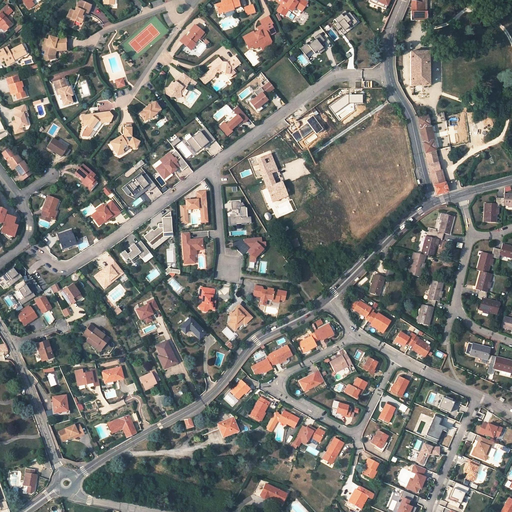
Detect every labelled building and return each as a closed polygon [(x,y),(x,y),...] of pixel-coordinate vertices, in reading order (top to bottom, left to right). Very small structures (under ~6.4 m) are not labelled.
[(34,5),(32,1),(30,0),(22,0),(29,9),(34,5)] [(224,11),(225,12),(234,9),(233,8),(240,6),(237,0),(231,0),(230,0),(226,0),(221,2),(222,3),(216,5),(219,13),(224,11)] [(303,7),(306,2),(302,0),(294,0),(294,1),(293,0),(290,1),(289,2),(288,1),(286,0),(278,0),(276,3),(281,6),(277,13),(285,18),(289,10),(292,12),(296,8),(300,10),(302,6),(303,7)] [(368,0),(368,2),(384,9),(388,0),(368,0)] [(82,16),(84,12),(85,12),(88,14),(91,6),(81,1),(76,12),(71,10),(68,17),(70,18),(68,23),(73,25),(76,21),(81,23),(84,17),(83,17),(82,16)] [(308,4),(306,2),(303,7),(302,6),(300,10),(303,12),(308,4)] [(411,11),(411,20),(427,21),(427,12),(423,12),(423,4),(416,2),(415,12),(411,11)] [(2,28),(5,31),(12,25),(5,18),(4,17),(11,10),(7,5),(0,11),(0,12),(1,13),(0,13),(0,24),(2,26),(1,27),(2,28)] [(244,8),(246,15),(255,12),(252,5),(244,8)] [(336,22),(334,24),(336,26),(338,30),(341,27),(344,31),(347,28),(348,28),(349,27),(349,26),(352,23),(353,25),(357,22),(349,12),(343,17),(341,14),(334,19),(336,22)] [(274,29),(269,18),(260,22),(262,26),(257,29),(259,32),(258,33),(255,34),(254,35),(253,33),(243,37),(247,47),(252,45),(253,47),(254,49),(260,47),(265,44),(266,46),(268,46),(270,45),(271,43),(269,39),(276,35),(273,30),(274,29)] [(338,30),(336,26),(334,27),(342,36),(354,26),(353,25),(352,23),(349,26),(349,27),(348,28),(347,28),(344,31),(341,27),(338,30)] [(21,24),(13,30),(15,33),(23,26),(21,24)] [(180,41),(187,47),(188,45),(192,49),(196,44),(195,43),(198,39),(200,41),(205,34),(194,25),(189,32),(190,32),(191,34),(188,38),(186,37),(185,35),(180,41)] [(307,44),(301,49),(306,56),(313,51),(315,54),(318,52),(321,55),(326,51),(323,48),(321,46),(326,41),(320,35),(315,38),(317,40),(309,46),(307,44)] [(53,41),(48,40),(45,39),(42,49),(46,50),(45,55),(46,61),(53,59),(53,55),(53,52),(54,48),(65,48),(65,42),(64,42),(64,37),(58,38),(54,37),(54,38),(53,41)] [(7,65),(14,61),(13,60),(12,58),(14,57),(17,58),(21,56),(19,54),(25,51),(24,48),(22,44),(9,51),(7,47),(0,50),(0,59),(1,62),(4,60),(7,65)] [(55,51),(65,50),(65,48),(54,48),(53,52),(53,55),(53,59),(55,58),(54,55),(55,51)] [(418,52),(410,52),(411,86),(429,86),(428,52),(422,52),(422,53),(418,53),(418,52)] [(219,59),(208,67),(210,71),(200,79),(205,85),(214,77),(214,76),(217,74),(218,75),(221,72),(225,72),(225,75),(226,75),(229,75),(231,78),(235,74),(232,71),(240,65),(234,58),(226,64),(222,63),(219,59)] [(15,75),(5,79),(8,91),(10,90),(11,95),(14,94),(16,99),(22,97),(19,87),(21,87),(19,82),(18,82),(15,75)] [(191,80),(183,75),(179,80),(182,82),(180,84),(178,82),(176,82),(174,85),(172,84),(168,89),(165,90),(166,95),(170,99),(172,96),(176,99),(181,98),(180,95),(180,92),(182,89),(184,90),(187,87),(186,86),(191,80)] [(53,82),(56,91),(58,90),(60,95),(63,106),(72,104),(70,97),(72,96),(69,87),(67,88),(66,85),(64,79),(53,82)] [(123,80),(118,82),(118,80),(115,81),(117,89),(125,86),(123,80)] [(257,96),(250,102),(257,112),(262,108),(261,106),(267,100),(265,97),(267,95),(266,94),(274,88),(269,82),(262,89),(261,88),(254,93),(257,96)] [(262,108),(257,112),(258,113),(270,104),(267,100),(261,106),(262,108)] [(148,119),(156,114),(155,113),(160,110),(154,103),(150,106),(150,105),(142,111),(143,111),(138,115),(144,122),(148,119)] [(23,104),(12,108),(15,115),(13,116),(14,121),(17,128),(13,129),(14,133),(22,131),(20,127),(26,125),(23,117),(22,113),(25,112),(23,104)] [(224,122),(219,127),(227,136),(232,131),(231,130),(238,124),(240,122),(242,120),(244,123),(249,119),(238,107),(233,111),(237,115),(226,125),(224,122)] [(100,123),(110,122),(109,112),(93,114),(91,117),(88,115),(84,115),(84,121),(86,122),(87,120),(88,121),(87,123),(85,125),(86,125),(84,128),(83,129),(82,130),(81,132),(81,133),(81,134),(80,135),(87,136),(92,130),(93,130),(95,130),(100,125),(100,123)] [(425,153),(435,151),(433,141),(432,141),(429,126),(430,126),(428,116),(417,118),(425,153)] [(127,146),(134,150),(138,143),(131,139),(131,140),(129,138),(130,138),(130,127),(122,127),(122,136),(109,144),(116,156),(123,152),(122,150),(127,148),(126,147),(127,146)] [(192,137),(187,141),(196,153),(203,147),(209,143),(210,144),(215,140),(207,130),(202,134),(200,131),(193,138),(192,137)] [(67,148),(52,138),(47,147),(61,157),(67,148)] [(5,157),(11,152),(9,149),(3,153),(5,157)] [(163,163),(157,168),(164,178),(171,172),(171,173),(172,172),(171,172),(174,169),(175,170),(176,169),(175,169),(179,166),(182,171),(188,166),(176,151),(171,154),(170,153),(161,160),(163,163)] [(438,163),(435,151),(425,153),(428,165),(438,163)] [(24,161),(18,153),(16,154),(14,156),(11,152),(5,157),(7,160),(13,169),(14,168),(15,167),(21,175),(19,176),(21,180),(31,172),(24,161)] [(271,154),(257,159),(262,178),(272,202),(287,196),(286,195),(286,193),(285,192),(288,191),(287,189),(285,190),(280,179),(276,181),(277,183),(275,184),(274,181),(271,175),(270,173),(277,171),(271,154)] [(156,168),(157,168),(163,163),(161,160),(161,159),(153,165),(156,168)] [(448,192),(445,183),(443,184),(439,171),(438,163),(428,165),(435,195),(448,192)] [(95,175),(82,164),(75,174),(82,179),(84,181),(83,182),(82,183),(88,188),(94,180),(92,179),(95,175)] [(171,172),(164,178),(166,180),(173,175),(171,173),(171,172)] [(132,182),(126,187),(131,193),(133,196),(139,192),(138,190),(141,187),(143,190),(146,187),(148,189),(149,191),(156,186),(146,174),(142,177),(141,175),(135,179),(136,180),(133,183),(132,182)] [(88,188),(90,190),(96,182),(94,180),(88,188)] [(106,186),(103,189),(107,195),(111,192),(106,186)] [(139,192),(133,196),(136,199),(148,189),(146,187),(143,190),(141,187),(138,190),(139,192)] [(207,213),(205,191),(197,192),(197,201),(195,201),(195,200),(186,200),(186,205),(180,206),(182,224),(188,223),(186,209),(200,208),(201,214),(207,213)] [(511,195),(504,195),(504,198),(500,198),(500,206),(504,206),(504,205),(508,205),(511,205),(511,195)] [(54,211),(58,200),(48,196),(43,210),(44,211),(43,215),(51,218),(54,219),(57,212),(54,211)] [(500,198),(497,198),(497,204),(485,203),(485,222),(496,222),(496,214),(497,208),(497,206),(500,206),(500,198)] [(99,213),(93,218),(99,226),(105,221),(108,218),(109,220),(112,217),(113,218),(120,212),(111,201),(104,207),(103,204),(96,210),(97,211),(99,213)] [(239,203),(241,203),(240,201),(227,202),(228,210),(236,210),(236,213),(236,216),(240,215),(240,213),(239,213),(238,209),(239,209),(239,203)] [(239,203),(239,209),(238,209),(239,213),(240,213),(240,215),(236,216),(236,213),(229,214),(229,216),(230,216),(230,224),(246,223),(251,223),(251,217),(247,217),(246,208),(243,203),(241,203),(239,203)] [(51,218),(43,215),(44,211),(43,210),(40,217),(50,221),(51,218)] [(170,212),(162,218),(162,224),(158,224),(158,227),(160,229),(155,233),(153,231),(152,230),(144,237),(151,247),(163,237),(170,237),(172,237),(170,212)] [(448,238),(454,217),(443,214),(439,232),(434,231),(433,235),(443,237),(448,238)] [(14,236),(17,225),(13,224),(15,218),(8,215),(8,216),(5,223),(4,223),(3,223),(1,232),(4,233),(14,236)] [(71,231),(61,234),(62,238),(60,239),(60,240),(63,248),(76,244),(72,235),(71,231)] [(189,232),(182,233),(184,264),(195,263),(194,254),(194,250),(196,250),(196,247),(203,246),(202,239),(192,240),(192,242),(190,242),(190,240),(189,232)] [(437,239),(439,239),(442,240),(443,237),(433,235),(427,233),(421,254),(425,255),(433,257),(436,245),(437,239)] [(163,237),(151,247),(154,250),(170,237),(163,237)] [(261,237),(244,238),(244,242),(251,248),(248,252),(251,254),(250,261),(255,262),(256,257),(261,252),(263,254),(265,251),(263,249),(265,246),(265,242),(261,243),(261,237)] [(124,251),(120,254),(125,261),(129,258),(130,260),(132,262),(137,258),(136,256),(138,254),(142,259),(150,253),(141,241),(135,245),(134,244),(129,248),(131,251),(127,254),(124,251)] [(499,259),(500,255),(511,257),(511,246),(502,244),(501,250),(498,249),(495,258),(499,259)] [(498,249),(494,248),(492,255),(482,252),(477,270),(481,271),(485,272),(487,273),(489,265),(491,260),(491,259),(492,257),(495,258),(498,249)] [(421,254),(414,252),(408,274),(420,277),(422,269),(423,263),(425,255),(421,254)] [(150,253),(142,259),(145,263),(153,257),(150,253)] [(95,276),(96,277),(98,275),(100,277),(103,274),(101,273),(108,268),(109,269),(111,267),(110,266),(115,262),(114,261),(95,276)] [(98,275),(96,277),(101,284),(107,280),(109,283),(117,276),(119,278),(125,274),(115,262),(110,266),(111,267),(109,269),(108,268),(101,273),(103,274),(100,277),(98,275)] [(12,269),(5,274),(10,280),(6,284),(9,288),(23,277),(20,273),(17,275),(12,269)] [(481,271),(476,290),(480,290),(479,294),(486,296),(487,293),(486,292),(487,288),(488,286),(489,282),(491,274),(487,273),(485,272),(481,271)] [(384,278),(375,275),(369,293),(378,296),(384,278)] [(107,280),(101,284),(105,289),(119,278),(117,276),(109,283),(107,280)] [(435,305),(436,301),(438,301),(439,297),(440,291),(443,283),(433,281),(427,302),(435,305)] [(25,285),(17,290),(22,299),(19,301),(21,306),(36,296),(33,292),(30,294),(25,285)] [(79,294),(72,285),(61,293),(69,305),(74,301),(72,298),(79,294)] [(262,287),(255,286),(253,296),(261,297),(261,299),(267,300),(267,299),(272,300),(272,301),(279,303),(279,300),(284,301),(286,292),(278,290),(277,293),(272,292),(273,289),(268,288),(267,291),(263,290),(263,288),(262,287)] [(214,289),(200,287),(199,294),(203,295),(203,298),(202,304),(198,307),(202,311),(205,312),(209,309),(214,310),(215,305),(211,305),(212,301),(212,296),(214,296),(214,289)] [(479,294),(478,298),(481,299),(479,310),(483,311),(488,312),(497,314),(500,303),(485,300),(486,296),(479,294)] [(36,301),(40,308),(47,304),(49,308),(50,307),(44,296),(36,301)] [(371,308),(360,301),(355,309),(354,310),(365,317),(364,319),(368,321),(371,316),(368,313),(370,311),(371,308)] [(427,302),(426,306),(422,305),(417,323),(428,326),(431,317),(429,316),(430,311),(432,312),(433,308),(434,308),(435,305),(427,302)] [(41,312),(49,308),(47,304),(40,308),(39,309),(41,312)] [(232,320),(228,323),(234,330),(238,326),(236,323),(243,316),(248,321),(252,317),(239,304),(235,308),(236,309),(233,313),(231,315),(229,317),(232,320)] [(36,317),(30,308),(18,315),(24,325),(36,317)] [(378,330),(383,333),(390,322),(377,314),(377,315),(373,313),(371,316),(368,321),(372,323),(379,328),(378,330)] [(244,324),(248,321),(243,316),(236,323),(238,326),(242,322),(244,324)] [(511,319),(504,317),(501,328),(511,330),(511,319)] [(204,333),(190,318),(180,328),(185,333),(189,329),(199,339),(204,333)] [(109,339),(90,325),(84,334),(94,342),(91,346),(99,352),(102,348),(109,339)] [(333,334),(328,325),(317,330),(316,329),(312,331),(313,332),(317,340),(321,338),(322,340),(333,334)] [(313,332),(310,334),(311,337),(299,343),(304,353),(316,346),(314,342),(318,340),(317,340),(313,332)] [(416,337),(411,334),(408,338),(400,332),(395,340),(404,346),(406,342),(410,345),(416,337)] [(81,338),(91,346),(94,342),(84,334),(81,338)] [(424,357),(430,347),(418,340),(420,337),(417,335),(416,337),(410,345),(413,347),(412,349),(424,357)] [(52,357),(47,342),(37,345),(42,361),(52,357)] [(176,363),(166,342),(156,346),(160,355),(158,356),(163,369),(176,363)] [(492,356),(488,355),(490,349),(468,343),(465,354),(482,358),(487,359),(487,361),(486,363),(490,364),(492,356)] [(285,359),(292,355),(287,346),(269,355),(269,356),(273,363),(278,361),(278,362),(285,359)] [(347,354),(330,362),(335,373),(352,364),(347,354)] [(269,356),(266,357),(267,359),(254,365),(251,367),(255,375),(258,373),(259,374),(264,372),(271,368),(271,366),(274,364),(273,364),(273,363),(269,356)] [(488,372),(491,373),(493,368),(505,372),(511,373),(511,367),(511,360),(492,356),(490,364),(488,372)] [(372,374),(374,371),(373,370),(375,367),(377,362),(375,361),(370,359),(368,358),(364,366),(367,367),(365,370),(372,374)] [(122,378),(120,368),(102,372),(105,383),(122,378)] [(99,384),(96,369),(90,370),(91,372),(82,374),(81,370),(75,371),(77,383),(83,382),(84,385),(93,383),(93,386),(99,384)] [(150,373),(141,377),(144,382),(142,383),(144,389),(145,390),(147,389),(150,387),(150,386),(153,385),(152,383),(158,381),(153,370),(150,372),(150,373)] [(314,374),(300,381),(304,389),(307,387),(309,389),(324,381),(319,372),(315,374),(314,374)] [(408,382),(400,377),(395,385),(392,392),(401,396),(408,382)] [(366,383),(357,378),(352,386),(349,385),(347,388),(349,390),(347,393),(356,398),(359,394),(358,393),(360,388),(363,390),(366,383)] [(249,388),(241,381),(230,392),(238,399),(244,393),(249,388)] [(447,395),(444,394),(439,405),(442,406),(441,407),(448,410),(448,409),(451,410),(456,399),(453,398),(454,396),(447,394),(447,395)] [(67,411),(66,395),(52,397),(53,402),(49,403),(51,416),(68,414),(67,411)] [(269,403),(260,398),(250,415),(258,419),(262,413),(263,413),(269,403)] [(336,413),(341,414),(345,415),(345,417),(348,418),(351,409),(347,408),(348,405),(339,403),(338,403),(337,408),(336,413)] [(395,408),(386,404),(379,417),(388,422),(395,408)] [(294,428),(299,419),(283,411),(281,416),(275,412),(265,429),(271,432),(276,422),(276,421),(279,419),(294,428)] [(444,416),(436,413),(425,439),(439,445),(447,428),(440,426),(444,416)] [(118,419),(108,424),(111,430),(121,425),(122,428),(127,438),(136,433),(134,430),(132,431),(126,417),(118,419)] [(185,423),(187,428),(193,427),(191,418),(184,419),(185,423)] [(233,418),(214,426),(215,430),(220,428),(223,437),(231,433),(231,432),(236,430),(233,423),(235,423),(233,418)] [(482,423),(478,433),(483,435),(483,434),(492,437),(493,435),(497,437),(501,428),(496,426),(496,427),(492,426),(487,424),(487,425),(482,423)] [(74,425),(58,432),(62,441),(73,436),(74,438),(78,436),(79,437),(83,434),(79,425),(75,427),(74,425)] [(316,430),(307,425),(306,428),(302,436),(297,433),(292,443),(297,446),(299,441),(305,445),(308,441),(310,437),(317,442),(319,443),(325,433),(319,430),(318,431),(316,430)] [(301,426),(297,433),(302,436),(306,428),(301,426)] [(388,436),(378,430),(371,444),(375,446),(380,449),(385,442),(388,436)] [(474,447),(471,455),(485,460),(493,442),(481,437),(479,442),(478,442),(476,446),(477,446),(476,448),(474,447)] [(332,464),(343,443),(335,438),(323,459),(332,464)] [(423,444),(415,462),(422,465),(425,457),(423,456),(424,453),(428,455),(431,447),(423,444)] [(378,464),(369,459),(365,466),(367,467),(363,474),(372,479),(376,472),(374,471),(378,464)] [(479,464),(469,459),(467,463),(469,464),(465,472),(468,474),(466,478),(473,481),(475,476),(474,476),(479,464)] [(425,469),(414,465),(411,472),(415,474),(413,480),(411,485),(408,483),(406,488),(415,492),(417,487),(418,488),(420,489),(423,480),(425,478),(422,476),(425,469)] [(22,487),(27,488),(26,494),(30,494),(32,492),(35,476),(32,475),(33,471),(25,470),(22,487)] [(469,488),(455,482),(448,499),(460,504),(465,493),(466,494),(469,488)] [(272,487),(266,484),(263,489),(270,492),(272,487)] [(359,486),(357,490),(368,496),(367,497),(372,500),(374,494),(359,486)] [(270,492),(263,489),(260,496),(267,499),(269,495),(271,495),(278,499),(277,501),(279,502),(283,493),(272,487),(270,492)] [(359,511),(367,497),(368,496),(357,490),(355,489),(348,502),(351,504),(349,508),(356,511),(359,511)] [(414,495),(403,491),(400,497),(402,498),(396,511),(413,511),(416,508),(411,506),(411,507),(409,506),(407,505),(408,501),(411,502),(414,495)] [(511,511),(511,500),(508,499),(500,511),(511,511)] [(0,510),(9,508),(6,500),(0,502),(0,510)]
